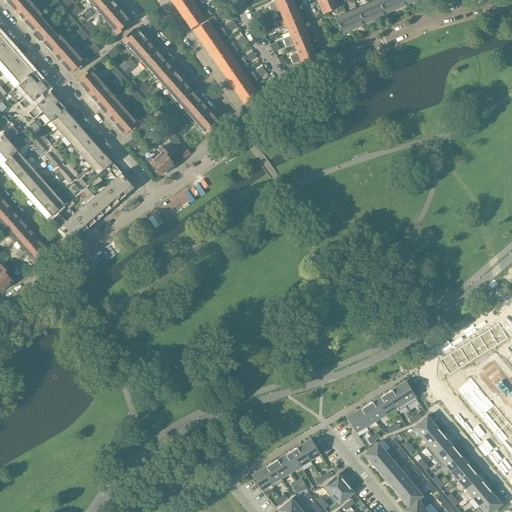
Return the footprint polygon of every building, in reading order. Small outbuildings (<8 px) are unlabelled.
[(29,0),(17,0),(11,6),(28,26),(42,14),(29,0)] [(129,20),(111,0),(99,0),(93,6),(114,30),(112,32),(115,36),(128,24),(127,22),(129,20)] [(190,0),(183,0),(175,6),(180,13),(199,0),(192,0),(191,1),(190,0)] [(201,0),(199,0),(180,13),(185,21),(199,11),(196,7),(203,3),(201,0)] [(292,0),(275,0),(276,3),(268,6),(270,10),(293,1),(292,0)] [(332,0),(325,0),(319,3),(323,14),(336,8),(332,0)] [(378,0),(376,0),(367,4),(373,19),(384,14),(378,0)] [(390,0),(378,0),(384,14),(395,9),(390,0)] [(403,0),(390,0),(395,9),(405,4),(403,0)] [(293,1),(270,10),(272,14),(279,11),(281,15),(296,9),(293,1)] [(59,15),(65,10),(60,4),(54,9),(59,15)] [(367,4),(357,9),(363,23),(373,19),(367,4)] [(70,10),(75,16),(80,11),(75,5),(70,10)] [(296,9),(281,15),(283,20),(275,23),(277,27),(300,17),(296,9)] [(357,9),(346,14),(353,28),(363,23),(357,9)] [(199,11),(185,21),(191,28),(211,14),(209,11),(202,16),(199,11)] [(67,23),(72,18),(67,12),(62,17),(67,23)] [(42,14),(28,26),(33,31),(31,32),(40,43),(42,42),(47,47),(60,35),(62,34),(59,31),(56,34),(42,18),(45,15),(43,13),(42,14)] [(346,14),(335,19),(342,33),(353,28),(346,14)] [(214,16),(193,30),(199,38),(212,29),(209,25),(216,20),(214,16)] [(300,17),(277,27),(279,31),(286,27),(288,32),(303,26),(300,17)] [(91,34),(97,29),(89,21),(84,25),(91,34)] [(303,26),(288,32),(290,36),(282,40),(284,44),(307,34),(303,26)] [(88,37),(80,28),(75,33),(83,41),(88,37)] [(212,29),(199,38),(204,46),(224,32),(222,28),(215,33),(212,29)] [(160,56),(137,30),(135,32),(133,30),(120,42),(123,45),(125,43),(147,68),(160,56)] [(224,32),(204,46),(209,53),(222,43),(219,39),(226,35),(224,32)] [(307,34),(284,44),(285,47),(293,44),(295,49),(310,42),(307,34)] [(82,59),(60,35),(47,47),(70,73),(72,71),(73,72),(87,60),(84,57),(82,59)] [(102,47),(108,42),(103,36),(97,41),(102,47)] [(7,42),(0,47),(0,61),(13,50),(7,42)] [(310,42),(295,49),(297,53),(289,56),(291,61),(314,51),(310,42)] [(222,43),(209,53),(214,60),(234,46),(232,43),(225,48),(222,43)] [(99,50),(94,44),(89,48),(94,54),(99,50)] [(234,46),(214,60),(219,68),(232,58),(230,54),(237,49),(234,46)] [(108,53),(113,58),(118,54),(113,48),(108,53)] [(13,50),(0,61),(0,64),(5,70),(19,59),(20,58),(13,50)] [(314,51),(291,61),(292,64),(300,61),(302,65),(317,59),(314,51)] [(110,61),(104,56),(99,60),(104,66),(110,61)] [(160,56),(147,68),(165,88),(178,76),(160,56)] [(19,59),(5,70),(12,78),(27,65),(20,58),(19,59)] [(232,58),(219,68),(224,75),(245,61),(242,58),(235,62),(232,58)] [(124,61),(119,65),(123,70),(128,65),(124,61)] [(245,61),(224,75),(229,82),(243,73),(240,69),(247,64),(245,61)] [(27,65),(12,78),(19,86),(33,73),(27,65)] [(128,65),(123,70),(126,74),(132,69),(128,65)] [(78,82),(101,108),(117,94),(92,66),(79,78),(80,80),(78,82)] [(110,73),(114,77),(119,72),(116,68),(110,73)] [(119,72),(114,77),(118,82),(123,77),(119,72)] [(243,73),(229,82),(234,90),(255,75),(253,72),(245,77),(243,73)] [(33,73),(19,86),(27,95),(18,102),(24,109),(46,90),(47,89),(33,73)] [(255,75),(234,90),(240,97),(253,88),(250,84),(257,79),(255,75)] [(178,76),(165,88),(182,108),(196,96),(178,76)] [(143,82),(138,87),(142,91),(147,87),(143,82)] [(147,87),(142,91),(145,96),(151,91),(147,87)] [(253,88),(240,97),(245,105),(265,91),(263,87),(256,92),(253,88)] [(129,94),(133,99),(138,94),(134,90),(129,94)] [(265,91),(245,105),(250,112),(263,103),(260,99),(267,94),(265,91)] [(42,112),(50,121),(64,108),(51,93),(27,113),(33,119),(42,112)] [(117,94),(101,108),(124,134),(126,132),(127,134),(141,122),(117,94)] [(138,94),(133,99),(137,103),(142,98),(138,94)] [(219,122),(196,96),(182,108),(204,132),(201,135),(204,138),(218,126),(216,124),(219,122)] [(160,102),(155,107),(159,111),(164,107),(160,102)] [(153,111),(148,105),(143,110),(148,116),(153,111)] [(164,107),(159,111),(163,115),(168,111),(164,107)] [(64,108),(50,121),(57,129),(71,116),(64,108)] [(0,118),(0,130),(9,122),(3,116),(0,118)] [(71,116),(57,129),(63,136),(78,124),(71,116)] [(163,122),(158,116),(152,121),(158,127),(163,122)] [(31,126),(35,131),(39,128),(34,123),(31,126)] [(179,123),(173,127),(177,132),(183,127),(179,123)] [(78,124),(63,136),(70,144),(85,131),(78,124)] [(13,126),(3,134),(0,137),(0,159),(2,163),(4,162),(17,150),(9,141),(18,132),(13,126)] [(137,134),(142,140),(151,132),(146,127),(137,134)] [(183,127),(177,132),(181,136),(186,131),(183,127)] [(174,135),(169,129),(163,134),(169,140),(174,135)] [(85,131),(70,144),(77,152),(91,139),(85,131)] [(41,132),(37,135),(43,141),(46,138),(41,132)] [(136,135),(127,143),(132,148),(141,141),(136,135)] [(179,140),(174,135),(169,140),(173,145),(179,140)] [(39,144),(34,138),(31,141),(36,147),(39,144)] [(51,138),(48,140),(46,138),(43,141),(48,147),(51,144),(54,142),(51,138)] [(91,139),(77,152),(84,159),(98,147),(91,139)] [(45,150),(39,144),(36,147),(41,152),(45,150)] [(98,147),(84,159),(90,167),(105,154),(98,147)] [(161,152),(156,156),(168,170),(174,164),(172,162),(174,161),(162,147),(158,150),(161,152)] [(54,148),(51,151),(56,156),(59,154),(54,148)] [(186,148),(180,153),(185,159),(191,154),(186,148)] [(17,150),(4,162),(2,163),(9,170),(24,158),(17,150)] [(53,159),(48,153),(45,156),(50,162),(53,159)] [(185,159),(180,153),(175,158),(179,164),(185,159)] [(64,159),(59,154),(56,156),(61,162),(64,159)] [(105,154),(90,167),(97,175),(105,168),(112,162),(105,154)] [(168,170),(156,156),(152,160),(150,157),(147,160),(159,174),(160,172),(162,174),(168,170)] [(24,158),(9,170),(16,178),(17,177),(30,165),(24,158)] [(58,165),(53,159),(50,162),(55,168),(58,165)] [(86,204),(65,222),(56,211),(50,217),(72,242),(134,187),(112,162),(105,168),(115,178),(94,196),(87,188),(78,195),(86,204)] [(68,163),(64,166),(70,172),(73,169),(68,163)] [(30,165),(17,177),(16,178),(23,186),(37,173),(30,165)] [(66,174),(61,169),(58,171),(63,177),(66,174)] [(78,175),(73,169),(70,172),(75,178),(78,175)] [(37,173),(23,186),(29,193),(30,192),(44,181),(37,173)] [(66,174),(63,177),(68,183),(72,180),(66,174)] [(102,180),(99,177),(93,182),(96,185),(102,180)] [(83,187),(86,185),(81,179),(78,181),(83,187)] [(44,181),(30,192),(29,193),(36,201),(51,188),(44,181)] [(77,193),(80,190),(75,184),(72,187),(77,193)] [(70,185),(62,193),(67,197),(75,190),(70,185)] [(51,188),(36,201),(43,209),(44,208),(57,196),(51,188)] [(57,196),(44,208),(43,209),(50,217),(56,211),(64,204),(57,196)] [(0,218),(11,209),(3,199),(0,201),(0,218)] [(72,201),(66,206),(69,209),(75,204),(72,201)] [(0,223),(6,231),(20,219),(11,209),(0,218),(0,223)] [(39,241),(20,219),(6,231),(25,253),(39,241)] [(44,251),(46,249),(39,241),(25,253),(31,259),(29,261),(31,265),(32,264),(45,252),(44,251)] [(11,260),(6,264),(13,272),(18,268),(11,260)] [(0,279),(7,287),(12,281),(10,279),(12,278),(0,264),(0,279)] [(498,324),(488,330),(498,346),(508,340),(498,324)] [(488,330),(479,336),(488,352),(498,346),(488,330)] [(479,336),(469,342),(478,358),(488,352),(479,336)] [(469,342),(459,348),(468,364),(478,358),(469,342)] [(459,348),(449,354),(459,370),(468,364),(459,348)] [(449,354),(439,360),(448,376),(459,370),(449,354)] [(471,379),(457,390),(465,399),(479,388),(471,379)] [(417,399),(406,381),(396,387),(407,406),(417,399)] [(407,406),(396,387),(386,393),(397,411),(407,406)] [(479,388),(465,399),(472,408),(486,396),(479,388)] [(386,393),(376,399),(385,414),(388,419),(398,413),(397,411),(386,393)] [(486,396),(472,408),(480,417),(493,405),(486,396)] [(385,414),(376,399),(366,405),(375,420),(385,414)] [(375,420),(366,405),(356,411),(366,426),(375,420)] [(493,405),(480,417),(487,425),(501,414),(493,405)] [(366,426),(356,411),(346,417),(356,432),(366,426)] [(501,414),(487,425),(494,434),(508,423),(501,414)] [(421,436),(434,425),(427,416),(413,427),(421,436)] [(511,427),(508,423),(494,434),(502,443),(511,434),(511,427)] [(428,445),(442,434),(434,425),(421,436),(428,445)] [(428,445),(425,448),(433,456),(449,443),(442,434),(428,445)] [(511,434),(502,443),(509,451),(511,448),(511,434)] [(320,454),(311,439),(300,445),(310,460),(320,454)] [(371,463),(385,452),(377,443),(367,451),(364,454),(371,463)] [(449,443),(433,456),(440,465),(443,463),(456,451),(449,443)] [(310,460),(300,445),(291,451),(300,466),(310,460)] [(300,466),(291,451),(281,457),(290,472),(300,466)] [(450,471),(464,460),(456,451),(443,463),(450,471)] [(379,472),(392,460),(385,452),(371,463),(379,472)] [(290,472),(281,457),(271,463),(280,478),(290,472)] [(386,481),(400,469),(392,460),(379,472),(386,481)] [(457,480),(471,469),(464,460),(450,471),(457,480)] [(280,478),(271,463),(261,469),(271,484),(273,487),(282,481),(280,478)] [(271,484),(261,469),(251,475),(261,490),(271,484)] [(393,489),(407,478),(400,469),(386,481),(393,489)] [(465,489),(478,477),(471,469),(457,480),(465,489)] [(330,496),(346,483),(338,474),(334,477),(322,487),(330,496)] [(472,498),(486,486),(478,477),(465,489),(472,498)] [(400,498),(414,487),(407,478),(393,489),(400,498)] [(338,506),(353,492),(346,483),(330,496),(338,506)] [(479,506),(493,495),(486,486),(472,498),(479,506)] [(417,500),(422,496),(414,487),(400,498),(408,507),(417,499),(417,500)] [(479,507),(477,508),(480,511),(491,511),(501,504),(493,495),(479,507)] [(278,511),(293,511),(299,508),(291,499),(277,510),(278,511)] [(404,511),(419,511),(424,508),(417,500),(417,499),(408,507),(403,510),(404,511)]
